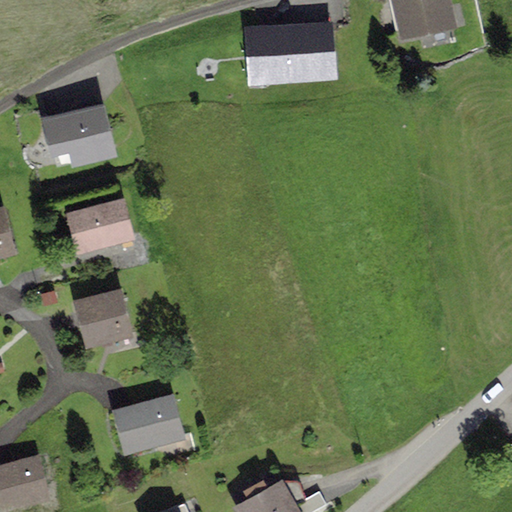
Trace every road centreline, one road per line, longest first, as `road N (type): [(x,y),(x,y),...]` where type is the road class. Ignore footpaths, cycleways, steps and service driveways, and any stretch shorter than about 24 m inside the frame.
road 1 (residential): [(222,0),(190,8),(0,107)]
road 2 (residential): [(0,296),(17,296),(46,333),(67,386),(0,441)]
road 3 (tertiary): [(364,511),(511,382)]
